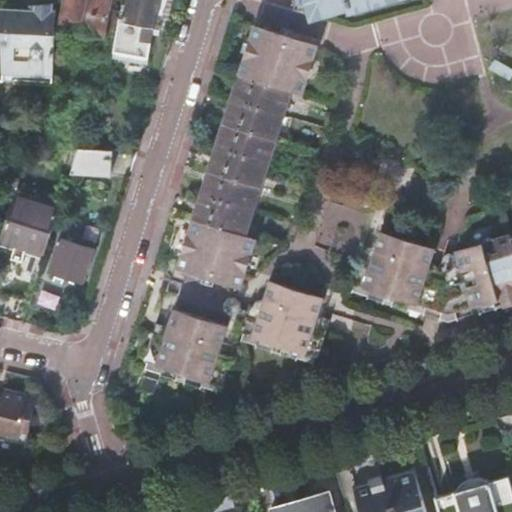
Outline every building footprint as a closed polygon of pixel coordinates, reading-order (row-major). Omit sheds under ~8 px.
[(66,0),(60,25),(116,37),(119,22),(121,11),(108,8),(109,0),(66,0)] [(119,22),(116,37),(118,38),(114,56),(146,63),(158,0),(126,0),(123,22),(119,22)] [(350,9),(372,3),(371,0),(294,0),(294,3),(292,10),(313,16),(349,6),(350,9)] [(1,7),(1,12),(0,24),(0,79),(14,81),(24,70),(53,72),(57,10),(52,10),(29,9),(1,7)] [(282,34),(281,34),(256,26),(179,269),(204,277),(205,277),(214,280),(217,281),(239,288),(255,239),(245,236),(291,91),(301,94),(317,46),(295,39),(292,38),(282,34)] [(349,146),(364,152),(371,137),(355,131),(349,146)] [(95,150),(78,149),(75,159),(72,168),(69,175),(109,178),(111,151),(95,150)] [(433,162),(427,177),(443,183),(449,168),(433,162)] [(0,243),(0,244),(43,258),(59,207),(16,193),(0,243)] [(510,298),(511,290),(511,238),(511,239),(511,237),(497,241),(489,236),(485,244),(456,253),(467,290),(440,282),(427,277),(430,267),(435,250),(383,234),(377,252),(374,261),(361,257),(352,286),(357,288),(430,311),(450,317),(473,310),(504,300),(510,298)] [(61,239),(51,271),(83,281),(93,249),(61,239)] [(248,304),(246,310),(239,332),(243,333),(275,343),(283,346),(315,356),(318,357),(327,329),(314,325),(317,315),(322,298),(270,281),(261,308),(248,304)] [(219,353),(227,325),(174,309),(168,328),(166,336),(153,331),(143,360),(222,386),(231,357),(219,353)] [(0,435),(19,439),(25,414),(33,415),(37,395),(4,388),(3,392),(2,397),(0,396),(0,435)] [(511,511),(511,474),(511,473),(492,479),(490,477),(486,476),(482,475),(477,475),(473,476),(469,477),(466,479),(463,482),(460,485),(458,489),(439,494),(443,511),(511,511)] [(377,491),(360,496),(364,511),(428,511),(419,479),(390,487),(386,474),(373,477),(377,491)] [(336,511),(331,493),(274,509),(275,511),(336,511)]
